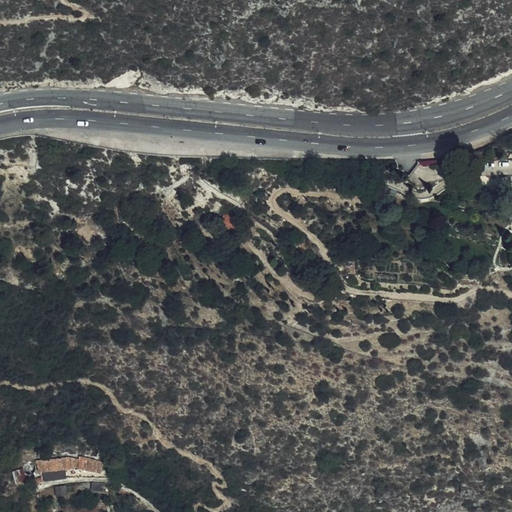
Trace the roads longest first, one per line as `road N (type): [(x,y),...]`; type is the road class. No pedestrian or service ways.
road 1 (primary): [(0,125),(59,118),(371,147),(440,140),(511,114)]
road 2 (primary): [(511,92),(432,119),(363,126),(66,99),(0,105)]
road 3 (track): [(446,170),(439,188),(423,193),(374,180),(359,200),(284,190),(273,203),(323,249),(339,286),(452,299),(495,289),(511,297)]
